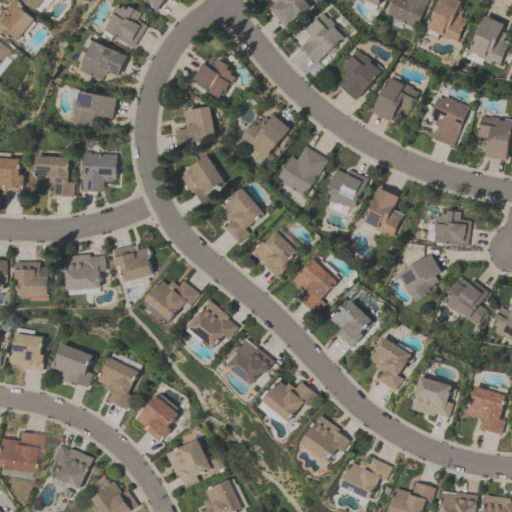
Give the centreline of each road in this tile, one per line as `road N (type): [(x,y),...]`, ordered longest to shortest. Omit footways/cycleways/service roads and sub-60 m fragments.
road 1 (residential): [(225,0),(185,34),(152,101),(151,170),(172,221),(372,419),(447,460),(511,470)]
road 2 (residential): [(224,1),(284,73),(358,135),(409,163),(511,192)]
road 3 (residential): [(0,399),(67,413),(108,436),(142,468),(167,511)]
road 4 (residential): [(0,229),(92,226),(162,202)]
